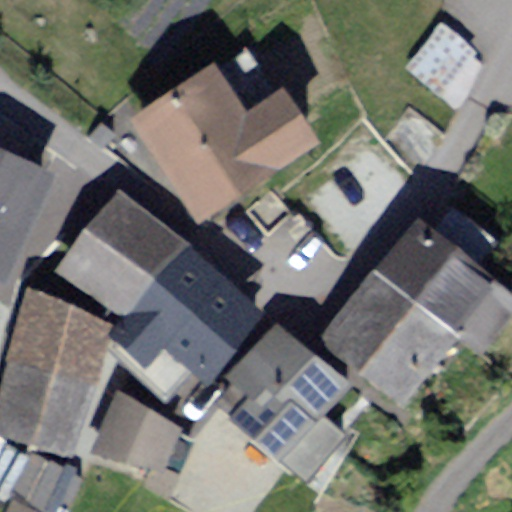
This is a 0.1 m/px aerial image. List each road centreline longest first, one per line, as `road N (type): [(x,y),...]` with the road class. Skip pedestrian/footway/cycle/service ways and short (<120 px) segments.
road 1 (residential): [(0,91),(217,252),(259,293),(297,306),(335,289),(413,213),(505,59)]
road 2 (residential): [(511,421),(459,470),(433,511)]
